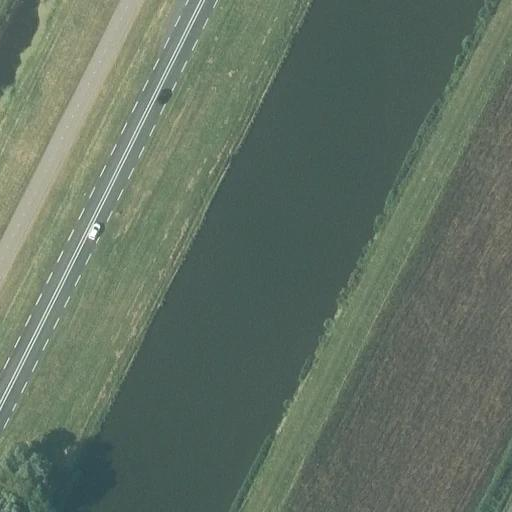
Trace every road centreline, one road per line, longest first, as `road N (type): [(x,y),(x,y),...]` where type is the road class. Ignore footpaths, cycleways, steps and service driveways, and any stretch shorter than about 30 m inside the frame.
road 1 (track): [(257,511),(511,6)]
road 2 (primary): [(0,405),(201,0)]
road 3 (unclassified): [(130,0),(0,260)]
